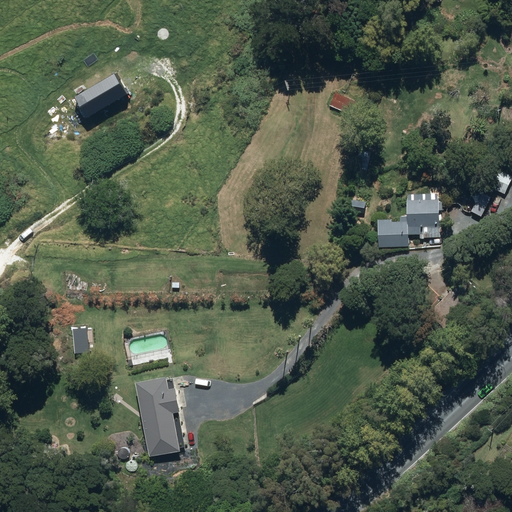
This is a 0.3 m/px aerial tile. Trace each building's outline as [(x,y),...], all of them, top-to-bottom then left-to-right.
[(336,87),(328,107),(354,118),(362,98),(336,87)] [(477,178),(505,196),(511,185),(511,173),(489,159),(477,178)] [(356,162),(356,174),(370,174),(370,162),(356,162)] [(370,183),(352,183),(352,216),(369,216),(370,183)] [(480,216),(490,199),(469,188),(459,207),(471,214),(472,212),(480,216)] [(409,239),(437,239),(438,193),(408,193),(408,216),(379,216),(379,246),(409,246),(409,239)] [(483,295),(468,277),(430,309),(445,327),(483,295)] [(169,376),(137,383),(152,455),(185,448),(178,413),(180,413),(174,388),(172,388),(169,376)]
